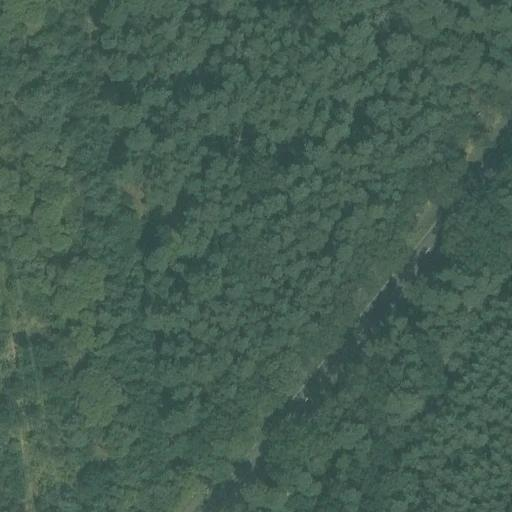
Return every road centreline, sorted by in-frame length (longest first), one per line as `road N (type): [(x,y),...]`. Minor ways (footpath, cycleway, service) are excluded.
road 1 (track): [(39,0),(166,511)]
road 2 (tertiary): [(511,141),(212,511)]
road 3 (track): [(304,397),(358,511)]
